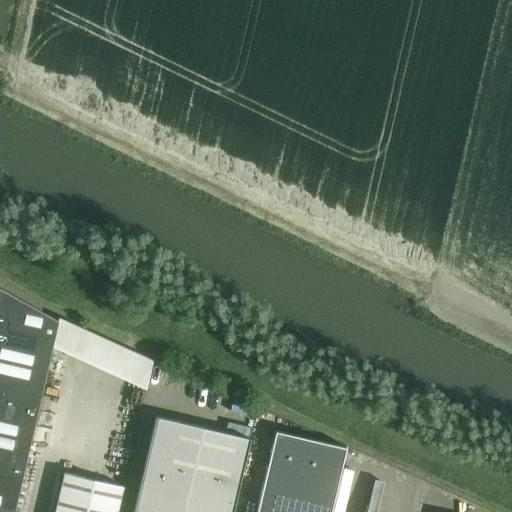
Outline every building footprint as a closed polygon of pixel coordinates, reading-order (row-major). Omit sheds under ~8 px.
[(0,321),(56,334),(59,320),(0,287),(0,321)] [(153,361),(59,320),(56,334),(53,346),(146,387),(153,361)] [(0,321),(0,358),(47,369),(53,346),(56,334),(0,321)] [(0,358),(0,395),(39,404),(47,369),(0,358)] [(0,395),(0,432),(31,439),(39,404),(0,395)] [(133,511),(232,511),(250,438),(156,416),(133,511)] [(276,430),(256,511),(331,511),(346,447),(276,430)] [(0,432),(0,469),(23,474),(31,439),(0,432)] [(0,469),(0,506),(15,510),(23,474),(0,469)] [(117,511),(124,486),(64,472),(54,511),(117,511)]
